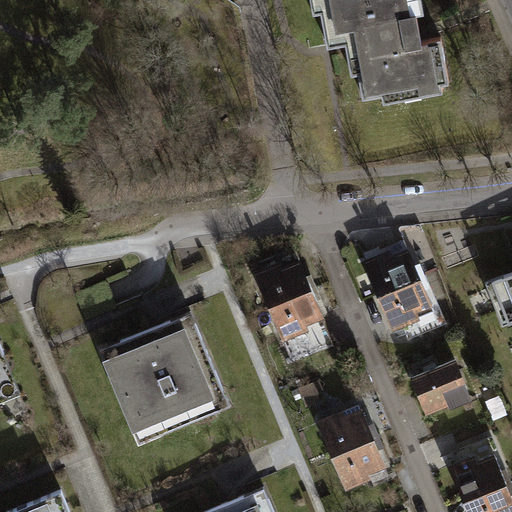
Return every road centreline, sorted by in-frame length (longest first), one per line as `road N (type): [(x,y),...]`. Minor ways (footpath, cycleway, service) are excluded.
road 1 (residential): [(322,216),(437,511)]
road 2 (residential): [(511,194),(322,216)]
road 3 (residential): [(322,216),(174,232)]
